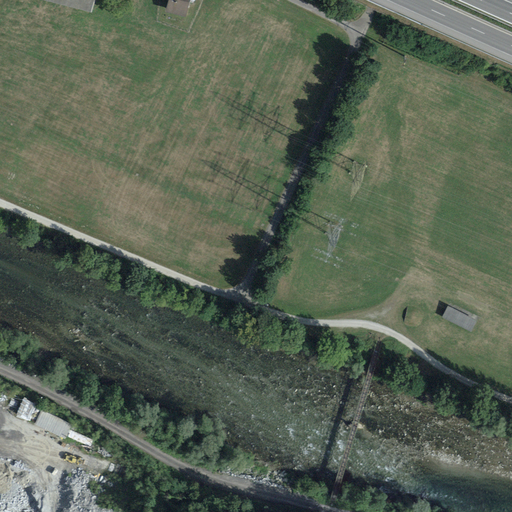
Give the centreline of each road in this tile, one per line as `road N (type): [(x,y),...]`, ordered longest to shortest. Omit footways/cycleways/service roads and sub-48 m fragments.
road 1 (track): [(0,370),(212,481),(346,511)]
road 2 (unclassified): [(374,0),(240,298)]
road 3 (track): [(240,298),(298,321),(384,329),(416,350)]
road 4 (track): [(384,329),(330,507)]
